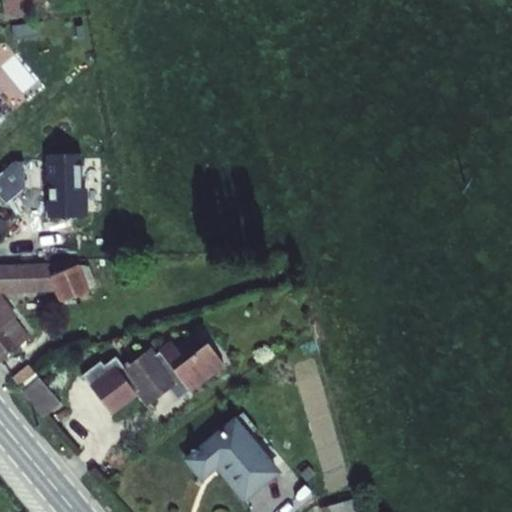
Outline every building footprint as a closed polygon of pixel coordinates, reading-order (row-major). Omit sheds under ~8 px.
[(37,150),(36,212),(70,213),(71,150),(37,150)] [(14,157),(3,156),(0,157),(0,194),(13,184),(14,157)] [(90,265),(0,259),(0,346),(3,350),(35,326),(0,282),(0,280),(65,285),(68,295),(95,288),(90,265)] [(89,366),(117,405),(143,386),(142,383),(146,380),(157,394),(175,381),(184,393),(231,358),(214,335),(203,344),(194,332),(184,340),(179,334),(162,348),(157,342),(131,361),(122,348),(111,357),(107,352),(89,366)] [(29,382),(50,407),(68,393),(47,368),(29,382)] [(221,461),(245,494),(279,468),(240,416),(191,453),(206,472),(221,461)] [(354,511),(350,496),(323,504),(325,511),(354,511)]
